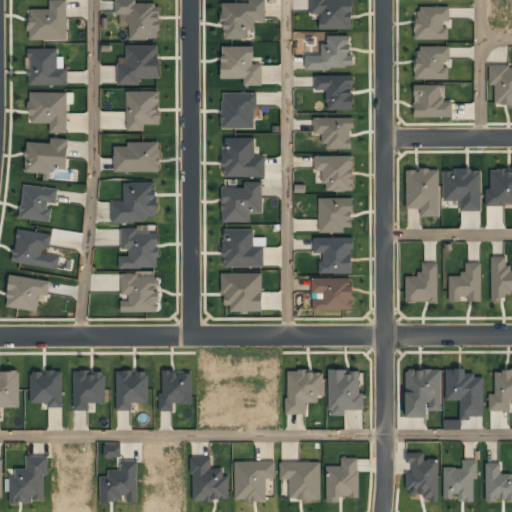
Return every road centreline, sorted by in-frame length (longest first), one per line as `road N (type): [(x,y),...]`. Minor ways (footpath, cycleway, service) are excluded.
road 1 (residential): [(191,0),(194,336)]
road 2 (residential): [(385,138),(387,335)]
road 3 (residential): [(194,336),(0,336)]
road 4 (residential): [(387,335),(194,336)]
road 5 (residential): [(387,335),(384,511)]
road 6 (residential): [(384,0),(385,138)]
road 7 (residential): [(511,137),(385,138)]
road 8 (residential): [(511,334),(387,335)]
